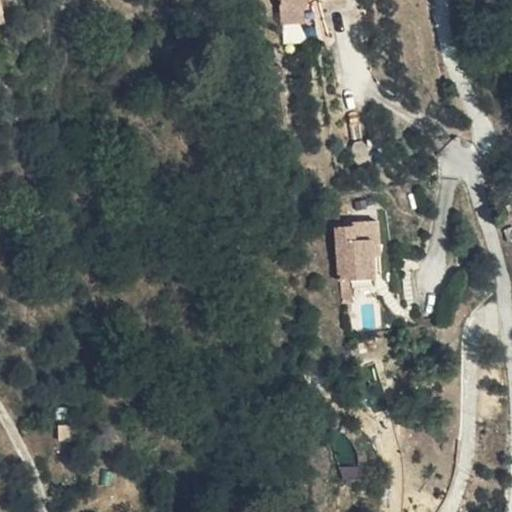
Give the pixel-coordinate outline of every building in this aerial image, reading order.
[(0,0),(0,13),(17,10),(25,8),(23,0),(0,0)] [(300,0),(303,22),(324,21),(322,5),(324,0),(300,0)] [(396,234),(403,234),(402,215),(376,216),(377,221),(361,222),(364,276),(374,275),(398,273),(397,252),(396,234)] [(374,275),(364,276),(365,298),(372,298),(375,297),(374,275)] [(95,419),(84,418),(83,431),(93,431),(95,419)]
